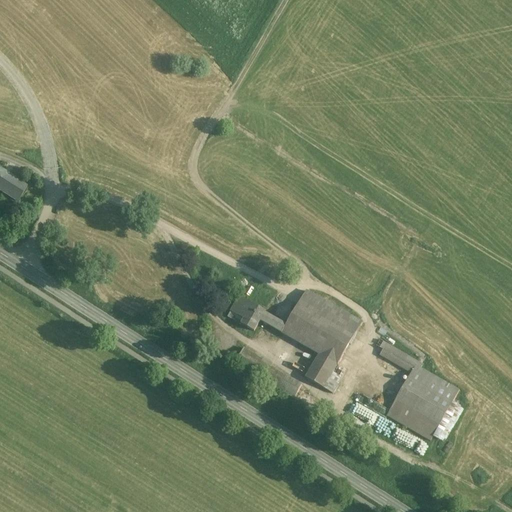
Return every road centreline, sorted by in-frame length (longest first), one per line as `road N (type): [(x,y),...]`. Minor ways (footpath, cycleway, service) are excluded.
road 1 (track): [(51,191),(103,197),(293,292),(307,281),(304,267),(195,178),(193,158),(285,0)]
road 2 (secondary): [(400,511),(0,255)]
